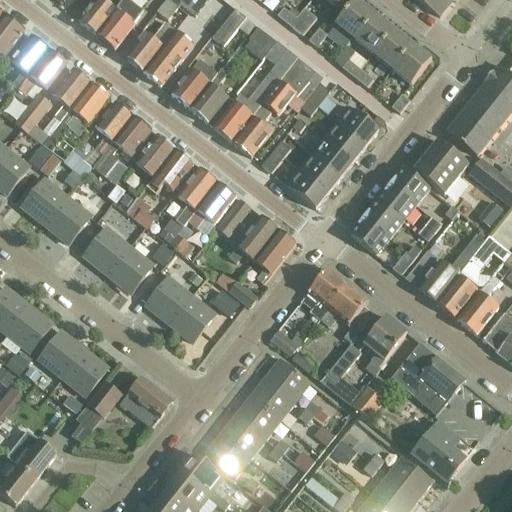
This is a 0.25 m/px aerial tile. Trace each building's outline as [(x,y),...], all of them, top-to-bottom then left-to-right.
[(96,40),(125,3),(126,0),(115,0),(112,4),(113,5),(110,9),(98,0),(97,0),(90,10),(78,26),(96,40)] [(167,26),(180,9),(178,8),(184,0),(168,0),(169,0),(156,17),(167,26)] [(207,48),(212,41),(234,13),(217,0),(184,0),(178,8),(180,9),(195,20),(186,32),(207,48)] [(322,0),(324,1),(320,6),(330,13),(333,9),(336,11),(344,0),(322,0)] [(413,0),(440,21),(455,1),(452,0),(413,0)] [(125,3),(96,40),(114,54),(126,38),(134,29),(143,17),(125,3)] [(335,28),(354,43),(374,18),(355,3),(343,18),(335,28)] [(283,12),(277,19),(290,29),(300,17),(292,11),(288,16),(283,12)] [(302,39),(316,22),(304,12),(300,17),(290,29),(302,39)] [(224,50),(234,38),(246,22),(234,13),(212,41),(224,50)] [(374,18),(354,43),(373,58),(393,33),(374,18)] [(0,61),(2,63),(25,35),(5,19),(0,25),(0,61)] [(165,27),(152,43),(145,37),(125,62),(143,77),(171,42),(170,42),(175,36),(165,27)] [(275,46),(257,32),(248,43),(250,45),(245,52),(261,65),(263,62),(275,46)] [(319,32),(309,45),(317,51),(327,38),(319,32)] [(412,48),(393,33),(373,58),(392,73),(412,48)] [(171,42),(143,77),(160,91),(193,50),(175,36),(170,42),(171,42)] [(17,67),(25,73),(12,89),(17,93),(49,53),(31,40),(8,70),(12,74),(17,67)] [(240,102),(236,107),(234,106),(225,116),(213,132),(231,147),(282,82),(297,62),(287,55),(277,46),(275,46),(263,62),(275,71),(270,76),(247,107),(240,102)] [(412,48),(392,73),(411,89),(431,63),(412,48)] [(334,65),(342,71),(355,81),(361,73),(361,74),(367,66),(359,59),(353,67),(348,63),(353,57),(345,51),(334,65)] [(46,95),(67,68),(49,53),(17,93),(26,100),(36,87),(46,95)] [(511,57),(511,58),(511,71),(508,76),(498,69),(494,74),(493,74),(484,85),(485,86),(446,135),(477,160),(511,115),(511,57)] [(290,88),(305,69),(297,62),(282,82),(290,88)] [(171,99),(189,113),(217,77),(198,63),(183,83),(171,99)] [(290,88),(299,95),(314,75),(305,69),(290,88)] [(65,109),(55,121),(60,125),(91,86),(73,73),(61,89),(53,99),(65,109)] [(189,113),(207,127),(219,112),(227,101),(216,92),(227,78),(221,73),(217,77),(189,113)] [(373,83),(361,74),(361,73),(355,81),(367,91),(373,83)] [(231,147),(251,162),(271,136),(262,128),(272,115),(278,119),(295,98),(305,105),(320,87),(323,83),(314,75),(299,95),(290,88),(282,82),(231,147)] [(48,140),(41,149),(50,157),(69,133),(78,140),(109,101),(91,86),(60,125),(48,140)] [(306,107),(315,114),(330,96),(321,88),(320,87),(305,105),(306,106),(306,107)] [(40,96),(14,128),(27,139),(35,129),(53,106),(40,96)] [(402,98),(392,111),(400,117),(410,105),(402,98)] [(103,144),(96,153),(103,158),(133,120),(116,106),(97,129),(92,136),(103,144)] [(315,114),(306,107),(301,113),(310,120),(315,114)] [(349,111),(337,127),(366,151),(379,134),(349,111)] [(151,134),(133,120),(103,158),(93,172),(114,189),(127,172),(112,159),(117,152),(129,162),(151,134)] [(378,120),(372,128),(379,134),(385,126),(378,120)] [(299,123),(293,131),(299,137),(306,129),(299,123)] [(353,166),(366,151),(337,127),(324,143),(353,166)] [(35,129),(27,139),(41,149),(48,140),(44,136),(35,129)] [(176,153),(158,139),(145,155),(134,169),(152,183),(176,153)] [(341,182),(353,166),(324,143),(312,159),(341,182)] [(276,152),(286,159),(291,153),(281,145),(276,152)] [(414,175),(445,200),(469,169),(438,145),(414,175)] [(0,194),(7,199),(19,184),(31,169),(7,150),(0,159),(0,194)] [(276,152),(261,170),(271,178),(286,159),(276,152)] [(171,196),(181,183),(194,168),(176,153),(152,183),(146,191),(156,198),(163,190),(171,196)] [(71,155),(63,166),(74,175),(84,183),(92,172),(71,155)] [(39,174),(47,164),(39,157),(31,167),(39,174)] [(47,164),(39,174),(48,181),(60,165),(52,158),(47,164)] [(299,174),(328,197),(341,182),(312,159),(299,174)] [(468,178),(511,213),(511,212),(511,174),(506,170),(500,179),(480,163),(468,178)] [(390,189),(416,210),(429,193),(403,172),(390,189)] [(188,225),(218,187),(200,173),(187,188),(179,200),(189,207),(175,225),(183,231),(184,230),(188,225)] [(286,190),(316,213),(328,197),(299,174),(286,190)] [(74,175),(66,185),(75,193),(84,183),(74,175)] [(45,230),(69,200),(45,181),(21,211),(45,230)] [(197,231),(205,220),(216,228),(224,217),(236,201),(218,187),(188,225),(197,231)] [(107,201),(116,208),(125,195),(117,189),(107,201)] [(377,206),(403,226),(416,210),(390,189),(377,206)] [(93,219),(69,200),(45,230),(69,249),(79,235),(93,219)] [(137,202),(125,217),(147,234),(158,219),(153,216),(150,220),(146,217),(150,212),(137,202)] [(403,226),(377,206),(363,222),(389,243),(403,226)] [(232,242),(241,231),(254,215),(244,207),(223,235),(232,242)] [(458,216),(451,210),(444,218),(451,224),(458,216)] [(245,257),(255,264),(278,234),(261,221),(249,236),(229,260),(237,267),(245,257)] [(350,239),(376,260),(389,243),(363,222),(350,239)] [(441,230),(434,224),(427,233),(434,238),(441,230)] [(183,231),(178,238),(186,244),(192,236),(184,230),(183,231)] [(107,279),(130,250),(107,231),(96,245),(83,260),(107,279)] [(278,234),(255,264),(265,272),(264,274),(257,283),(264,289),(296,248),(278,234)] [(405,283),(435,307),(485,245),(476,238),(450,272),(440,264),(433,273),(430,270),(436,262),(427,255),(405,283)] [(489,239),(485,245),(435,307),(454,322),(466,307),(477,293),(465,284),(474,272),(478,275),(500,247),(489,239)] [(407,257),(414,263),(421,254),(414,249),(407,257)] [(154,269),(130,250),(107,279),(131,298),(143,282),(154,269)] [(164,250),(155,262),(164,270),(174,257),(164,250)] [(392,273),(401,280),(414,263),(407,257),(406,256),(392,273)] [(511,257),(503,267),(510,272),(511,273),(511,257)] [(327,273),(308,297),(318,306),(310,316),(320,324),(347,289),(327,273)] [(219,289),(229,297),(236,287),(226,280),(219,289)] [(486,302),(500,285),(493,280),(457,324),(482,344),(491,333),(486,328),(499,312),(486,302)] [(145,310),(169,328),(191,300),(168,281),(145,310)] [(229,297),(234,300),(249,312),(257,302),(237,286),(236,287),(229,297)] [(320,324),(326,328),(329,331),(337,321),(351,333),(343,343),(349,348),(373,319),(363,311),(368,306),(347,289),(320,324)] [(0,331),(7,337),(28,310),(5,291),(0,297),(0,331)] [(211,308),(230,322),(239,310),(221,296),(211,308)] [(215,319),(191,300),(169,328),(193,347),(215,319)] [(31,356),(40,345),(52,329),(28,310),(7,337),(31,356)] [(511,368),(511,324),(504,318),(492,333),(491,333),(482,344),(511,368)] [(386,320),(373,336),(364,348),(375,358),(371,363),(372,364),(365,372),(375,380),(381,372),(379,370),(406,337),(386,320)] [(60,335),(39,362),(63,381),(84,354),(60,335)] [(290,360),(293,357),(297,352),(298,353),(303,346),(295,340),(292,345),(278,335),(270,345),(290,360)] [(464,385),(419,348),(406,364),(391,383),(411,399),(421,408),(435,420),(464,385)] [(331,395),(335,391),(361,359),(352,351),(322,388),(331,395)] [(86,400),(95,389),(108,373),(84,354),(63,381),(86,400)] [(15,358),(6,369),(18,379),(27,368),(15,358)] [(310,379),(315,374),(315,373),(297,358),(292,364),(310,379)] [(310,388),(280,363),(264,383),(295,407),(310,388)] [(31,370),(24,378),(34,386),(40,378),(31,370)] [(2,372),(0,374),(0,385),(7,391),(14,382),(2,372)] [(493,377),(486,385),(502,398),(508,390),(493,377)] [(120,409),(151,433),(173,406),(142,381),(120,409)] [(280,426),(295,407),(264,383),(250,401),(280,426)] [(102,422),(103,422),(121,399),(105,387),(87,411),(74,427),(77,429),(69,439),(82,449),(102,422)] [(367,392),(352,411),(368,423),(383,404),(367,392)] [(410,399),(398,413),(408,421),(420,408),(410,399)] [(70,400),(63,408),(75,418),(82,409),(70,400)] [(235,420),(265,444),(280,426),(250,401),(235,420)] [(318,412),(311,406),(299,422),(306,428),(318,412)] [(265,444),(235,420),(220,439),(250,463),(265,444)] [(437,427),(411,459),(447,487),(465,464),(452,453),(459,444),(437,427)] [(324,431),(316,441),(326,449),(334,439),(324,431)] [(27,435),(7,461),(16,468),(36,484),(56,458),(39,444),(27,435)] [(204,458),(220,471),(235,482),(250,463),(220,439),(204,458)] [(277,465),(288,450),(280,444),(269,459),(277,465)] [(341,444),(331,456),(344,466),(354,453),(341,444)] [(304,456),(295,466),(306,474),(314,464),(304,456)] [(212,495),(224,481),(196,459),(182,476),(210,499),(207,502),(216,509),(221,502),(212,495)] [(372,480),(383,466),(376,460),(364,474),(372,480)] [(387,481),(417,505),(433,485),(403,462),(387,481)] [(8,484),(0,493),(0,498),(15,510),(36,484),(16,468),(6,482),(8,484)] [(182,476),(168,493),(191,511),(199,511),(207,502),(210,499),(182,476)] [(311,481),(305,489),(333,511),(334,511),(340,505),(311,481)] [(372,500),(388,511),(411,511),(417,505),(387,481),(372,500)] [(258,489),(250,482),(244,490),(252,496),(258,489)] [(487,509),(500,491),(491,485),(478,502),(487,509)] [(191,511),(168,493),(155,510),(157,511),(191,511)] [(334,511),(346,511),(353,504),(346,498),(340,505),(334,511)] [(388,511),(372,500),(362,511),(388,511)] [(219,511),(226,511),(229,509),(221,502),(216,509),(219,511)]
